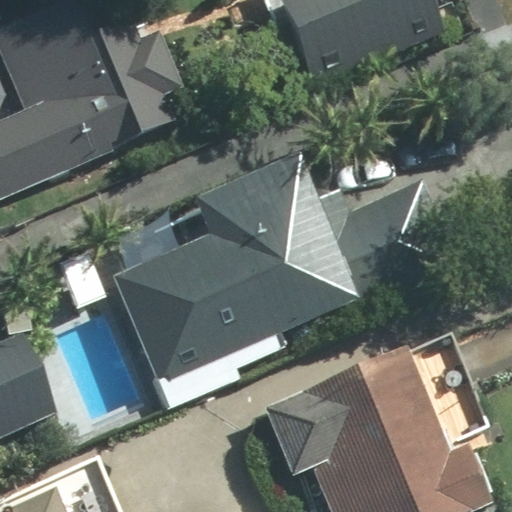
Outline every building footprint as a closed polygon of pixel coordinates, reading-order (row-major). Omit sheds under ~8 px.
[(0,126),(0,202),(203,117),(158,12),(125,26),(114,0),(75,0),(0,31),(0,47),(28,114),(0,126)] [(447,0),(298,0),(287,5),(325,91),(462,31),(447,0)] [(167,381),(336,308),(342,321),(466,268),(430,185),(339,224),(307,151),(200,197),(218,239),(123,280),(167,381)] [(42,333),(0,350),(0,442),(75,411),(42,333)] [(303,479),(322,472),(338,511),(471,511),(499,501),(476,445),(458,453),(416,351),(274,409),(303,479)] [(65,511),(59,496),(21,511),(65,511)]
